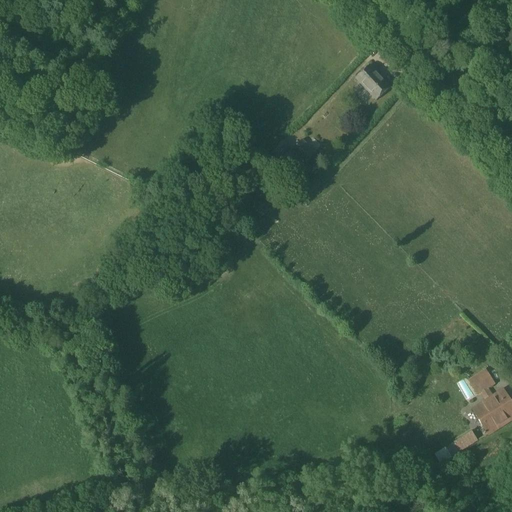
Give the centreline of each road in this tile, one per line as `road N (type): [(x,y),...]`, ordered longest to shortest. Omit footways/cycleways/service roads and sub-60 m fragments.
road 1 (track): [(358,0),(511,168)]
road 2 (track): [(113,0),(106,13),(19,34),(0,29)]
